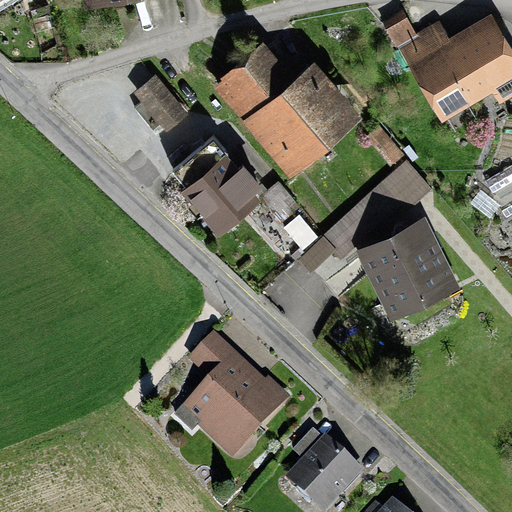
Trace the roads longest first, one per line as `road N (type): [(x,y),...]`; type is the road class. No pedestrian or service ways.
road 1 (residential): [(17,93),(459,511)]
road 2 (residential): [(346,0),(38,76),(17,93)]
